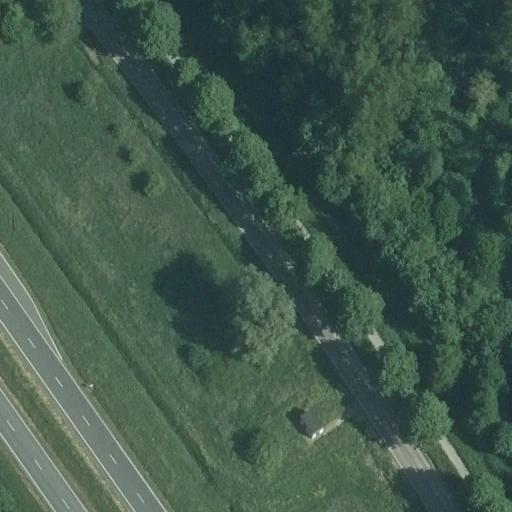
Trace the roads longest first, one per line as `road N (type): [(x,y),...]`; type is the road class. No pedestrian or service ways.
road 1 (secondary): [(440,511),(221,184),(81,0)]
road 2 (trunk): [(148,511),(0,300)]
